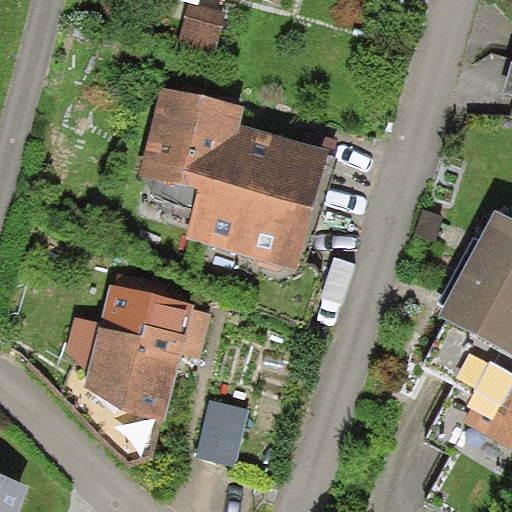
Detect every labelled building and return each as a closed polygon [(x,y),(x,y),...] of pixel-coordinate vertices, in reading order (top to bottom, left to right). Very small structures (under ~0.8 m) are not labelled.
[(284,0),(220,0),(280,16),(284,0)] [(247,120),(161,98),(137,189),(200,205),(187,254),(299,283),(329,169),(240,145),(247,120)] [(511,231),(500,226),(419,383),(479,413),(468,433),(511,455),(511,231)] [(114,302),(91,398),(122,426),(173,437),(202,322),(114,302)] [(0,495),(0,511),(29,511),(30,509),(0,495)]
